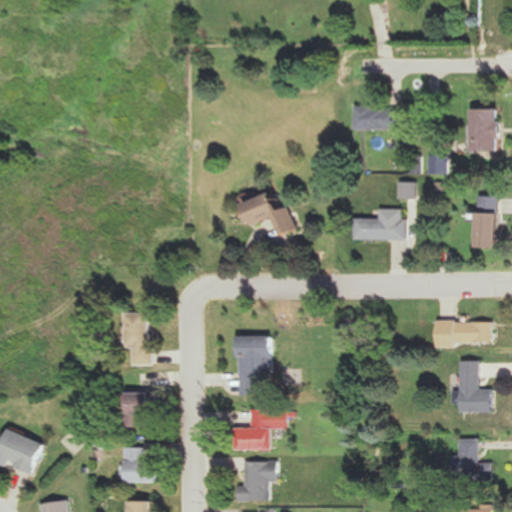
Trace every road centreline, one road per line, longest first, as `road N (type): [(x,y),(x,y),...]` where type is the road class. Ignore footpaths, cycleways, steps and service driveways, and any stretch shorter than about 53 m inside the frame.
road 1 (residential): [(201,286),(511,284)]
road 2 (residential): [(192,511),(191,322),(201,286)]
road 3 (residential): [(511,69),(348,76)]
